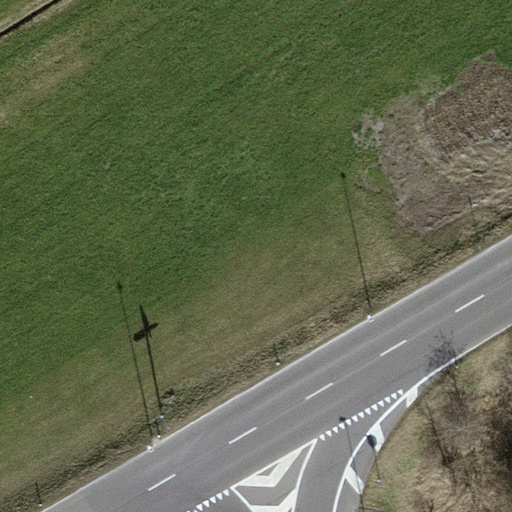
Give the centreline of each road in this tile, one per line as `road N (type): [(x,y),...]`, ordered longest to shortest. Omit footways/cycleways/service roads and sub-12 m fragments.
road 1 (secondary): [(174,478),(365,364)]
road 2 (secondary): [(365,364),(511,278)]
road 3 (motorway): [(318,511),(321,479),(365,364)]
